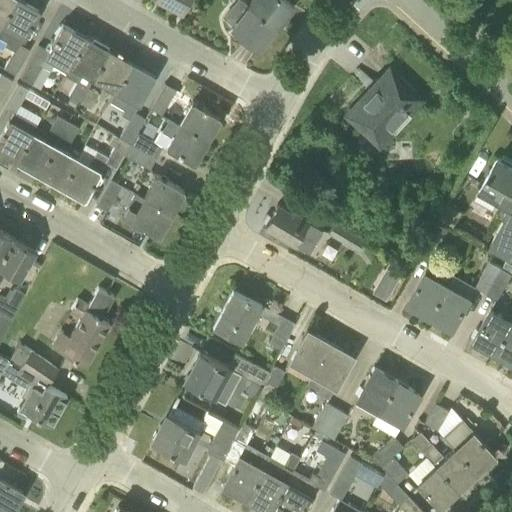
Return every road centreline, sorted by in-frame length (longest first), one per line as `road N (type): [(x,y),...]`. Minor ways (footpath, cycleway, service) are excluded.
road 1 (residential): [(511,411),(221,232)]
road 2 (residential): [(276,104),(89,0)]
road 3 (residential): [(186,292),(0,188)]
road 4 (residential): [(94,458),(186,292)]
road 5 (residential): [(221,232),(276,104)]
road 6 (residential): [(414,0),(511,94)]
road 7 (residential): [(276,104),(354,0)]
